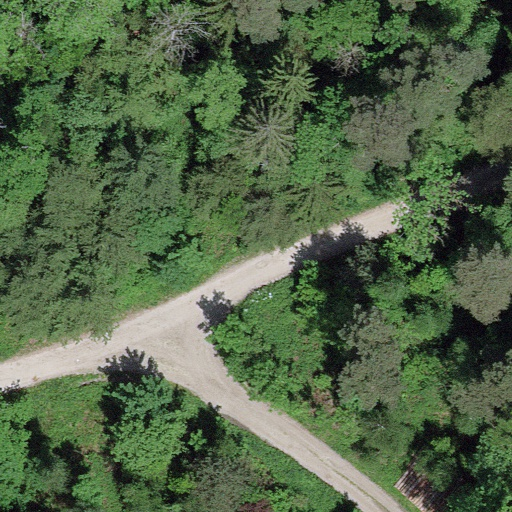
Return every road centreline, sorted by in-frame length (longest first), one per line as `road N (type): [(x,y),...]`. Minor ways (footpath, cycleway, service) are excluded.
road 1 (track): [(149,324),(511,167)]
road 2 (track): [(149,324),(194,370),(384,511)]
road 3 (track): [(0,380),(149,324)]
